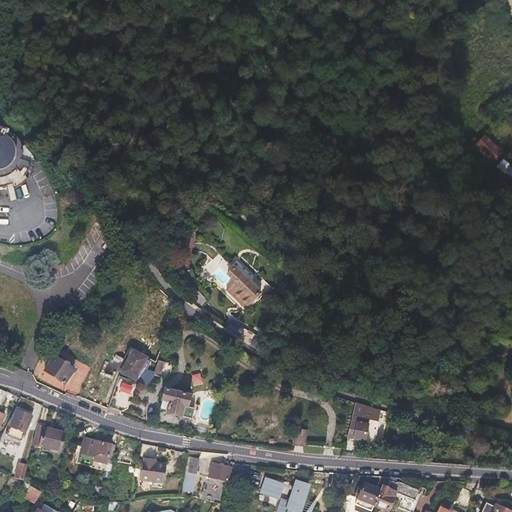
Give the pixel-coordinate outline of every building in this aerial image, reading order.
[(331,119),(343,134),(356,122),(340,103),(332,109),(336,114),(331,119)] [(356,122),(343,134),(347,137),(360,126),(356,122)] [(0,183),(4,183),(11,181),(15,179),(19,175),(21,172),(24,167),(25,162),(25,157),(25,152),(23,148),(21,144),(18,139),(12,136),(0,128),(0,183)] [(483,137),(475,145),(492,161),(500,153),(483,137)] [(242,275),(227,289),(244,307),(259,294),(242,275)] [(292,340),(289,348),(306,354),(309,347),(306,345),(308,338),(299,334),(296,341),(292,340)] [(254,344),(265,351),(270,342),(260,335),(254,344)] [(124,370),(138,378),(151,356),(134,346),(131,350),(135,352),(124,370)] [(59,355),(49,369),(68,382),(78,368),(59,355)] [(106,356),(100,369),(107,373),(114,359),(106,356)] [(160,358),(155,373),(160,375),(165,360),(160,358)] [(332,370),(338,373),(342,363),(336,360),(332,370)] [(150,386),(155,373),(149,371),(144,384),(150,386)] [(190,384),(199,382),(197,373),(188,375),(190,384)] [(119,380),(114,389),(125,395),(130,386),(119,380)] [(191,396),(166,388),(159,407),(167,410),(166,412),(191,420),(194,410),(187,407),(191,396)] [(0,402),(5,403),(9,395),(1,391),(0,392),(0,402)] [(379,422),(379,423),(382,409),(364,407),(364,404),(355,402),(352,420),(370,424),(371,419),(378,420),(379,422)] [(22,443),(27,429),(32,416),(18,410),(7,437),(22,443)] [(370,424),(352,420),(348,436),(367,440),(368,442),(374,443),(376,441),(379,423),(379,422),(378,420),(371,419),(370,424)] [(62,452),(64,443),(66,434),(44,430),(45,427),(38,425),(34,447),(62,452)] [(299,444),(309,444),(310,430),(300,429),(299,444)] [(79,453),(94,457),(97,455),(98,453),(107,455),(111,445),(107,444),(108,440),(95,436),(94,440),(84,437),(79,453)] [(0,439),(0,438),(0,453),(21,458),(24,445),(15,443),(15,442),(0,439)] [(120,449),(119,468),(132,469),(133,448),(125,448),(125,450),(120,449)] [(181,490),(193,493),(199,458),(187,456),(181,490)] [(153,462),(153,460),(145,459),(144,462),(142,480),(156,482),(164,483),(166,483),(168,464),(156,463),(153,462)] [(17,462),(15,478),(26,479),(28,463),(17,462)] [(216,478),(234,480),(236,467),(218,464),(216,478)] [(420,498),(424,489),(400,479),(401,477),(388,476),(384,487),(380,502),(394,507),(400,489),(420,498)] [(271,478),(267,490),(285,496),(289,484),(271,478)] [(288,497),(284,509),(291,511),(310,511),(305,510),(315,482),(302,478),(294,500),(288,497)] [(380,502),(384,487),(368,481),(366,487),(365,491),(361,503),(377,508),(380,502)] [(45,493),(33,487),(27,496),(39,502),(45,493)] [(500,499),(491,494),(481,511),(511,511),(511,509),(498,503),(500,499)]
